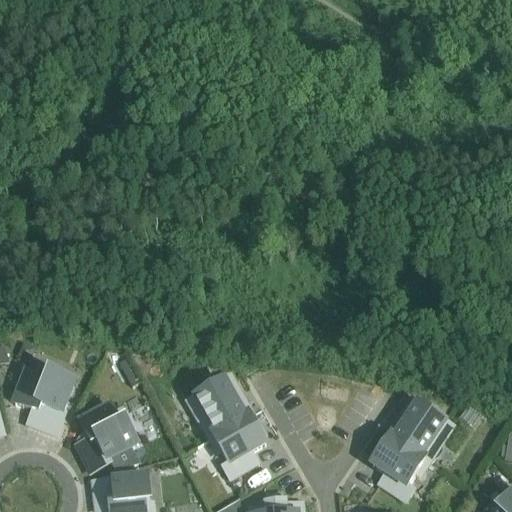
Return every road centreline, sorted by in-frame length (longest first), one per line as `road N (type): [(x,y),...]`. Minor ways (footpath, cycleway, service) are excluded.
road 1 (unknown): [(511,89),(330,0)]
road 2 (residential): [(324,494),(260,382)]
